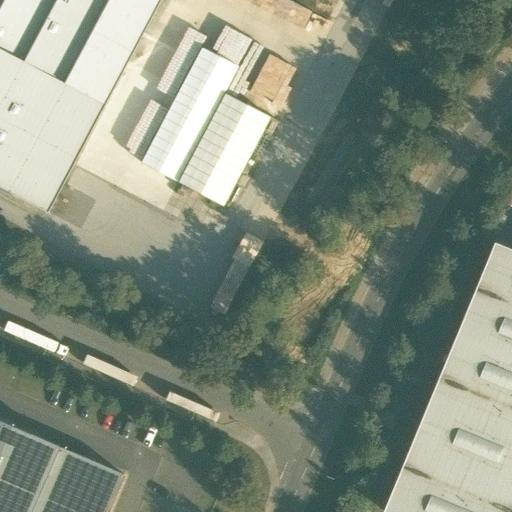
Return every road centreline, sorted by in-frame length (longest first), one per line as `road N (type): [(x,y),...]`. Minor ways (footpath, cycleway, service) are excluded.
road 1 (residential): [(511,93),(439,184),(314,446)]
road 2 (residential): [(314,446),(0,311)]
